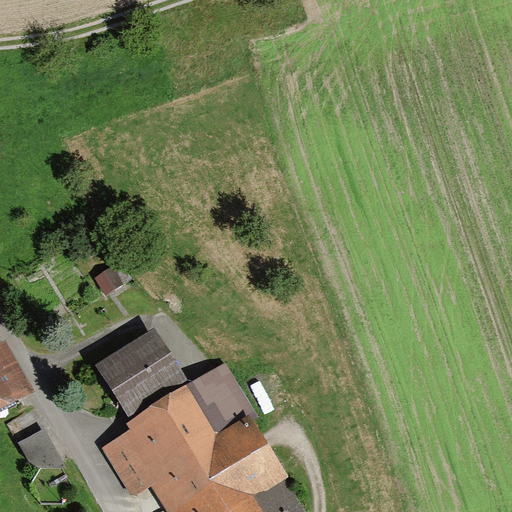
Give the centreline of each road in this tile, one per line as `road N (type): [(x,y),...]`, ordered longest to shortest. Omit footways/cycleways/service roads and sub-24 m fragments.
road 1 (residential): [(107,511),(0,330)]
road 2 (track): [(0,43),(38,40),(176,0)]
